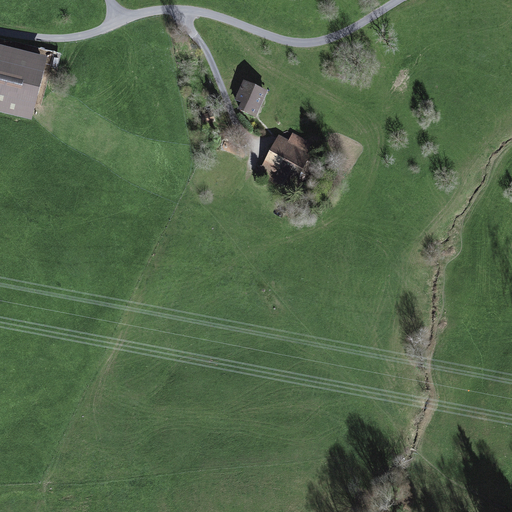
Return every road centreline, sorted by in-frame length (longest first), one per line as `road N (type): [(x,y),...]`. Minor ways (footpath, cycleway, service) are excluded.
road 1 (track): [(399,0),(327,40),(301,44),(167,8)]
road 2 (track): [(167,8),(73,38),(0,33)]
